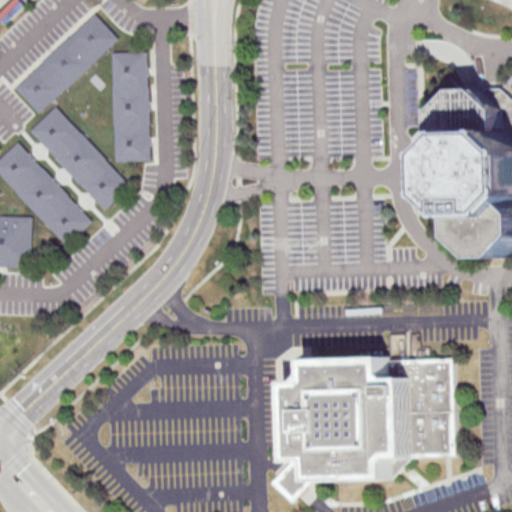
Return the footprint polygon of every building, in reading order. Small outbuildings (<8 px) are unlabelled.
[(97,14),(119,39),(37,114),(15,87),(97,14)] [(114,52),(151,52),(153,163),(116,165),(114,52)] [(460,213),(470,202),(459,192),(456,110),(474,87),(502,87),(511,97),(511,250),(505,258),(484,259),(461,237),(460,213)] [(57,106),(34,126),(109,212),(136,188),(57,106)] [(0,173),(0,161),(19,144),(96,225),(68,248),(0,173)] [(0,215),(0,266),(33,267),(34,217),(0,215)] [(295,464),(293,380),(315,379),(314,362),(416,360),(462,359),(464,459),(403,460),(404,479),(321,480),(298,508),(274,487),(295,464)]
